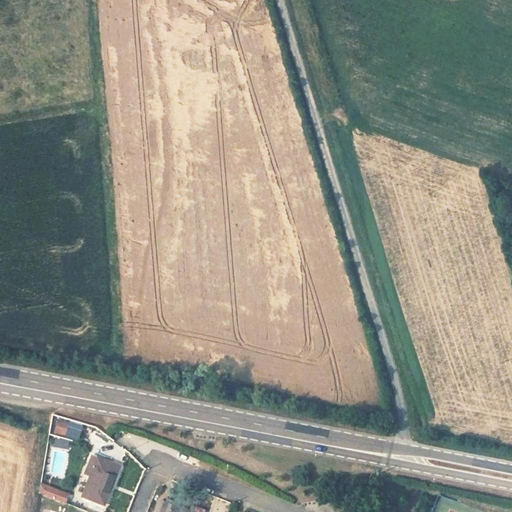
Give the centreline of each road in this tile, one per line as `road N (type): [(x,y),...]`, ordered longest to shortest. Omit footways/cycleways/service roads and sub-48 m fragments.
road 1 (track): [(277,0),(402,407),(403,457)]
road 2 (primary): [(403,457),(0,382)]
road 3 (residential): [(276,511),(160,466),(141,511)]
road 4 (unknown): [(335,511),(319,492),(231,446),(201,419)]
